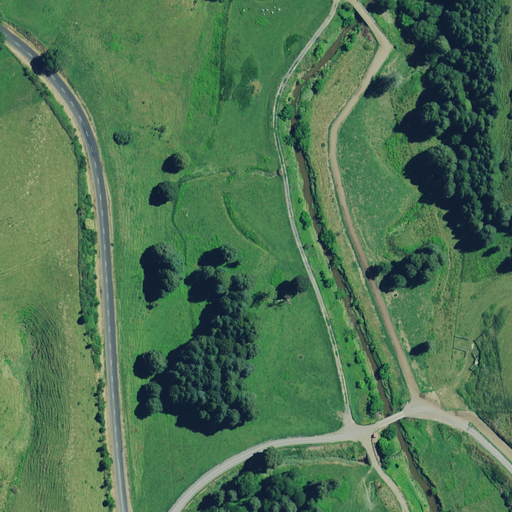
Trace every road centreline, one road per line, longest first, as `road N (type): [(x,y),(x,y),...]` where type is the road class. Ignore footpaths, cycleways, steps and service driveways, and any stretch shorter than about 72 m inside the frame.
road 1 (tertiary): [(124,511),(92,148),(62,89),(0,30)]
road 2 (unclassified): [(176,511),(227,467),(262,450),(378,426),(446,398),(511,455)]
